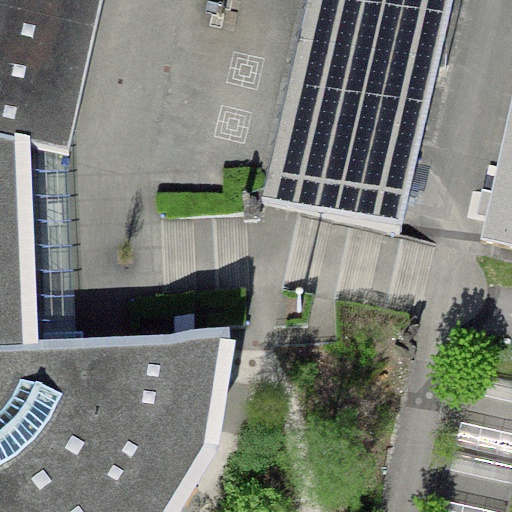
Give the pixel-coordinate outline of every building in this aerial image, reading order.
[(64,163),(100,0),(0,0),(0,511),(175,511),(205,464),(221,348),(24,356),(22,327),(15,152),(64,163)] [(302,0),(256,206),(394,238),(448,0),(302,0)] [(463,397),(511,407),(511,386),(468,376),(463,397)] [(451,448),(511,462),(511,461),(511,440),(456,428),(451,448)] [(445,475),(506,488),(511,468),(450,454),(445,475)]
